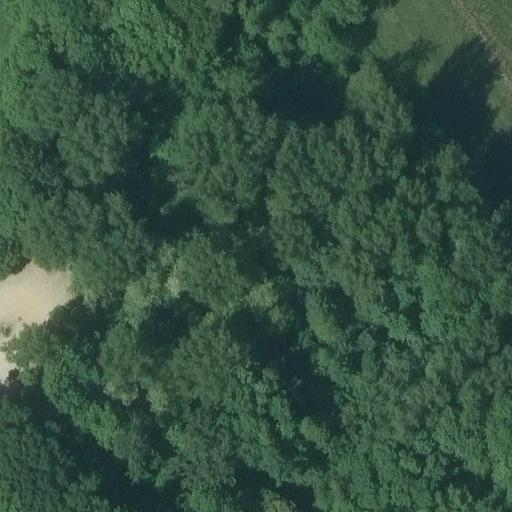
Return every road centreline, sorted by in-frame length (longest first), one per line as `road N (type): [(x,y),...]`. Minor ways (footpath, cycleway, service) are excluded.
road 1 (track): [(329,0),(511,237)]
road 2 (track): [(146,0),(2,247)]
road 3 (track): [(114,511),(0,420)]
